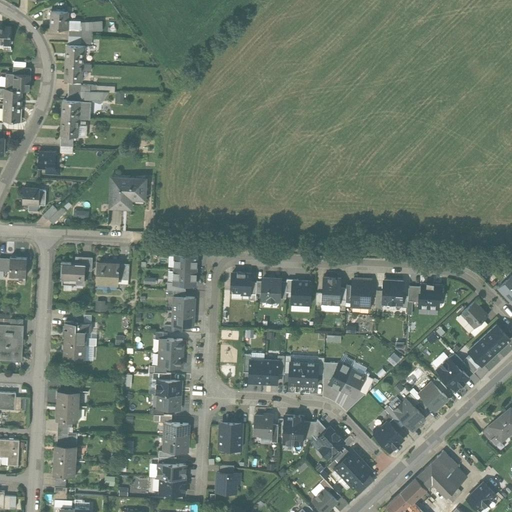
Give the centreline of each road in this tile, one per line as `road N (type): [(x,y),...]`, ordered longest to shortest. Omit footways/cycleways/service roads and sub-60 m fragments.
road 1 (residential): [(511,318),(466,277),(425,266),(234,256),(215,273),(209,393)]
road 2 (residential): [(0,189),(48,87),(40,40),(0,3)]
road 3 (residential): [(209,393),(329,407),(393,474)]
road 4 (residential): [(393,474),(511,366)]
road 5 (residential): [(46,237),(40,381)]
